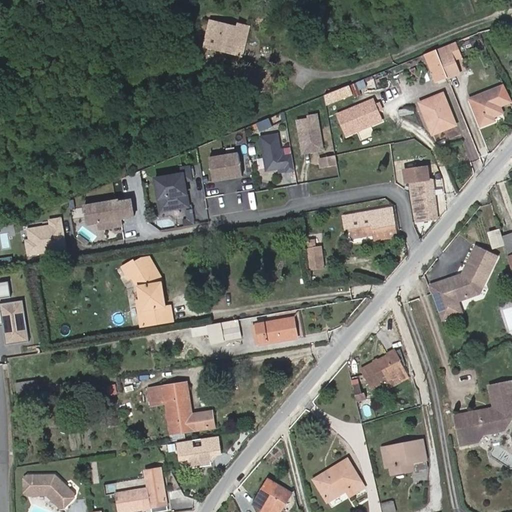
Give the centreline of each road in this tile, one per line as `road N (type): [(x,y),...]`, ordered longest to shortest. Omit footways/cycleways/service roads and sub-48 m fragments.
road 1 (residential): [(207,511),(413,266)]
road 2 (unclassified): [(218,219),(398,191),(413,266)]
road 3 (unknown): [(398,283),(434,373),(463,511)]
road 4 (residential): [(413,266),(511,151)]
